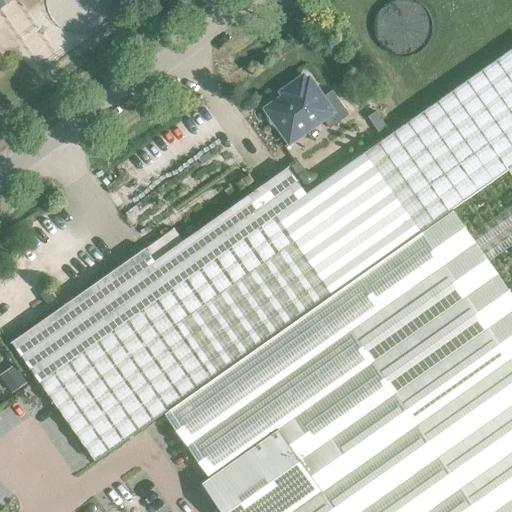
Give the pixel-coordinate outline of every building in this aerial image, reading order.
[(145,248),(12,342),(95,461),(169,409),(240,509),(242,511),(511,511),(511,358),(422,231),(507,171),(511,178),(511,48),(306,193),(288,167),(155,261),(145,248)] [(290,88),(292,90),(266,109),(268,113),(268,116),(269,119),(270,122),(272,124),(275,125),(278,127),(287,140),(307,126),(312,127),(323,119),(330,129),(349,115),(332,91),(322,97),(309,79),(306,81),(303,77),(288,88),(289,89),(290,88)] [(375,112),(368,117),(380,135),(388,129),(375,112)] [(240,191),(254,182),(249,174),(235,183),(240,191)] [(0,389),(5,397),(25,383),(14,368),(0,377),(0,389)]
